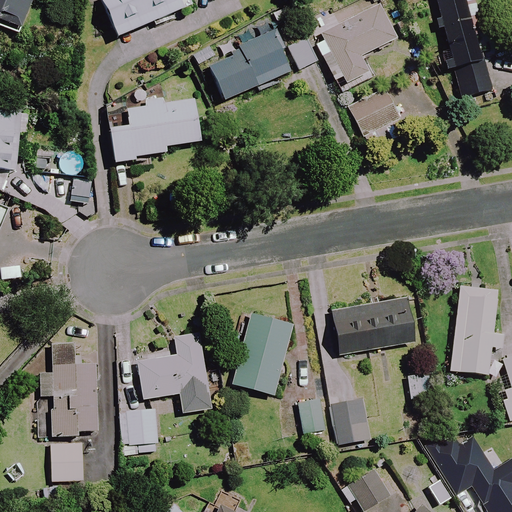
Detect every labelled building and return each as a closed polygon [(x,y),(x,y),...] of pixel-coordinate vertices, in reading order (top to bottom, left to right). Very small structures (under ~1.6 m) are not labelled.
[(0,0),(0,29),(19,36),(31,5),(27,4),(28,0),(0,0)] [(179,0),(179,1),(178,0),(100,0),(117,40),(192,8),(188,0),(179,0)] [(486,43),(473,0),(432,0),(447,50),(434,53),(441,75),(454,71),(462,100),(491,92),(478,46),(486,43)] [(395,43),(380,8),(355,19),(351,9),(337,15),(342,27),(315,39),(334,82),(343,78),(346,86),(369,76),(361,57),(395,43)] [(284,49),(276,33),(206,64),(223,104),(289,74),(279,51),(284,49)] [(317,63),(307,40),(288,48),(298,71),(317,63)] [(397,121),(386,96),(351,111),(362,136),(397,121)] [(200,144),(193,102),(164,106),(163,101),(145,104),(145,109),(127,112),(130,129),(109,132),(115,163),(166,155),(165,150),(200,144)] [(25,115),(0,112),(0,172),(18,175),(25,115)] [(87,158),(50,154),(48,172),(85,176),(87,158)] [(93,182),(75,182),(76,198),(94,197),(93,182)] [(0,235),(8,212),(0,209),(0,235)] [(496,293),(458,289),(449,373),(486,377),(489,349),(501,350),(502,337),(491,336),(496,293)] [(410,328),(405,302),(330,314),(337,358),(421,344),(418,326),(410,328)] [(291,327),(251,317),(232,387),(273,398),(291,327)] [(210,412),(199,336),(176,339),(178,357),(137,363),(142,402),(179,396),(182,416),(210,412)] [(54,442),(78,440),(78,435),(97,433),(92,365),(75,367),(73,346),(51,348),(53,379),(38,380),(39,398),(51,397),(54,442)] [(507,424),(511,423),(511,357),(503,360),(509,390),(501,391),(507,424)] [(429,378),(409,377),(408,400),(429,401),(429,378)] [(323,431),(318,401),(298,405),(303,435),(323,431)] [(366,442),(359,402),(329,407),(335,447),(366,442)] [(157,453),(154,412),(119,414),(122,456),(157,453)] [(82,446),(51,446),(51,483),(82,483),(82,446)] [(386,501),(374,473),(339,489),(346,503),(356,499),(361,511),(386,501)] [(511,511),(511,483),(500,492),(488,474),(453,497),(462,511),(511,511)]
